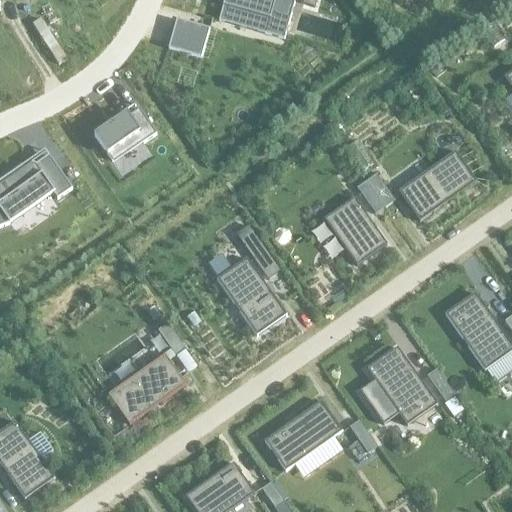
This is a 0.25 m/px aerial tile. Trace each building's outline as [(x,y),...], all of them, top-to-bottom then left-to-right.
[(67,0),(49,8),(66,44),(87,34),(71,0),(67,0)] [(225,0),(219,22),(284,41),(296,0),(225,0)] [(177,22),(169,51),(201,60),(210,31),(177,22)] [(139,110),(96,140),(114,165),(157,135),(139,110)] [(455,154),(399,194),(420,224),(477,184),(455,154)] [(0,229),(10,226),(53,195),(58,202),(72,191),(48,156),(35,165),(34,165),(34,164),(33,164),(32,164),(32,165),(0,187),(0,186),(0,229)] [(367,183),(385,209),(395,202),(377,176),(367,183)] [(385,209),(367,183),(357,190),(376,216),(385,209)] [(324,220),(357,268),(387,247),(354,199),(324,220)] [(249,228),(237,236),(269,281),(281,273),(249,228)] [(201,258),(209,270),(221,262),(212,250),(201,258)] [(287,317),(247,260),(217,282),(257,338),(287,317)] [(445,316),(485,373),(511,354),(511,347),(475,295),(445,316)] [(511,312),(502,319),(511,333),(511,312)] [(159,333),(177,360),(187,353),(168,327),(159,333)] [(376,383),(361,393),(384,426),(399,416),(408,428),(437,406),(398,350),(368,371),(376,383)] [(186,387),(165,357),(108,397),(130,427),(186,387)] [(427,377),(445,404),(455,397),(437,371),(427,377)] [(455,399),(445,406),(454,419),(464,412),(455,399)] [(265,443),(286,473),(343,433),(322,403),(265,443)] [(349,429),(368,455),(377,448),(359,422),(349,429)] [(15,424),(0,434),(0,465),(25,502),(55,480),(42,461),(53,453),(40,435),(29,443),(15,424)] [(234,465),(186,499),(195,511),(231,511),(255,495),(234,465)] [(285,503),(271,484),(262,491),(275,510),(285,503)]
